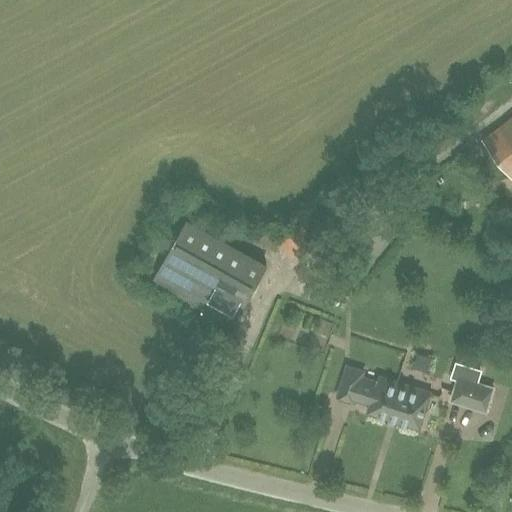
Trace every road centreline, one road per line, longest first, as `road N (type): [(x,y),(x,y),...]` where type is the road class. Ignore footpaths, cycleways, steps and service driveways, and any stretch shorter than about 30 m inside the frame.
road 1 (unclassified): [(375,511),(112,440)]
road 2 (unclassified): [(112,440),(0,387)]
